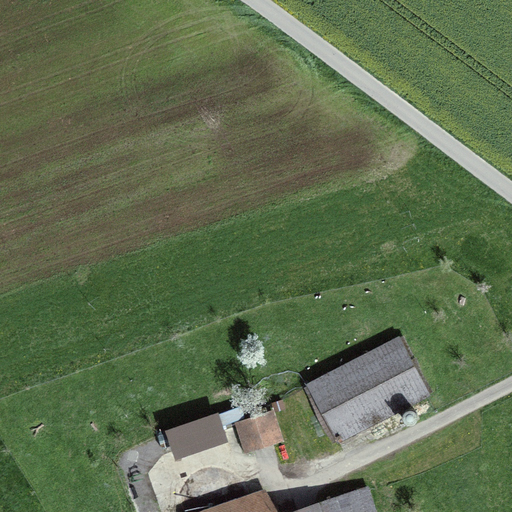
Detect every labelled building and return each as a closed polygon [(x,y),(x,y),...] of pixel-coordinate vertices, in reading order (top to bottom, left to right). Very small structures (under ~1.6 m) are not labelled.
[(398,335),(308,383),(339,440),(429,392),(398,335)] [(405,419),(407,420),(409,420),(412,420),(414,418),(415,416),(416,414),(416,412),(416,409),(414,407),(412,406),(410,406),(408,406),(405,406),(404,408),(402,410),(402,412),(402,415),(403,417),(405,419)] [(267,412),(239,421),(245,448),(272,439),(267,412)] [(320,511),(373,511),(367,492),(319,508),(320,511)] [(270,511),(265,495),(215,511),(270,511)]
